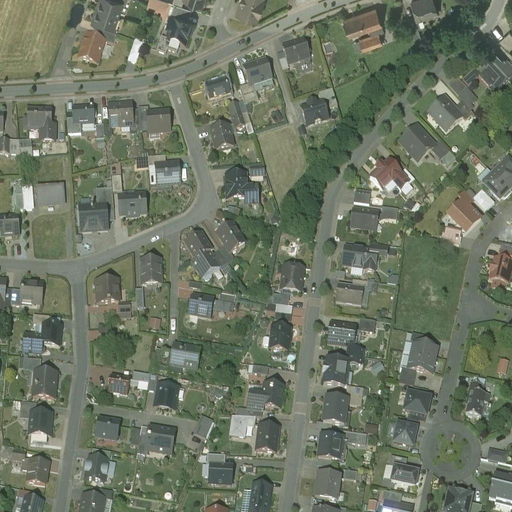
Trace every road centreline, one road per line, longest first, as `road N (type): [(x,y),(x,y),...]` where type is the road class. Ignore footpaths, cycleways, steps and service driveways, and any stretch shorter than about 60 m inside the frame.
road 1 (residential): [(499,0),(487,29),(393,111),(338,181),(286,511)]
road 2 (residential): [(79,263),(204,204),(204,177),(169,79)]
road 3 (residential): [(79,263),(84,342),(75,405)]
road 4 (tertiary): [(346,0),(226,52)]
road 5 (residential): [(468,307),(440,427)]
